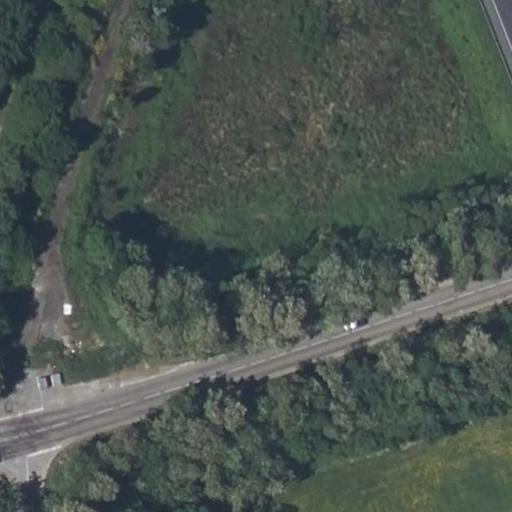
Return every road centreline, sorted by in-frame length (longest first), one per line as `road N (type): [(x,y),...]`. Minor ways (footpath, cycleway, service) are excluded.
road 1 (secondary): [(22,434),(511,278)]
road 2 (track): [(42,0),(0,129)]
